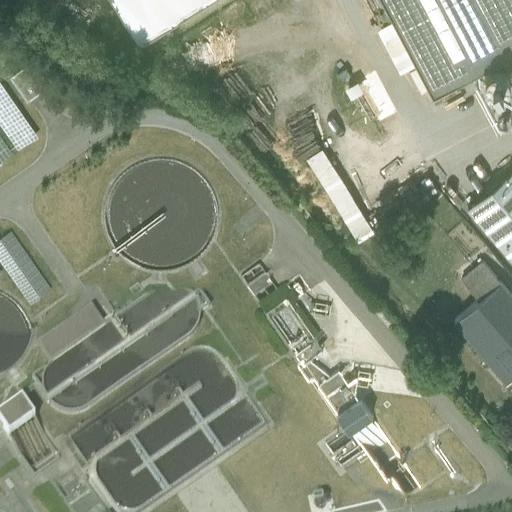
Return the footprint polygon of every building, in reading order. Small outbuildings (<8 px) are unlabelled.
[(114,0),(133,31),(183,0),(114,0)] [(511,62),(511,165),(468,203),(511,254),(511,0),(388,0),(432,84),(505,48),(511,62)] [(27,54),(8,67),(25,91),(44,79),(27,54)] [(358,225),(291,92),(272,101),(339,235),(358,225)] [(511,365),(511,283),(482,251),(463,269),(479,286),(456,307),(510,367),(511,365)] [(82,314),(33,349),(47,369),(97,334),(82,314)] [(332,355),(310,364),(337,424),(359,414),(332,355)] [(24,408),(0,423),(0,431),(14,453),(41,435),(24,408)]
